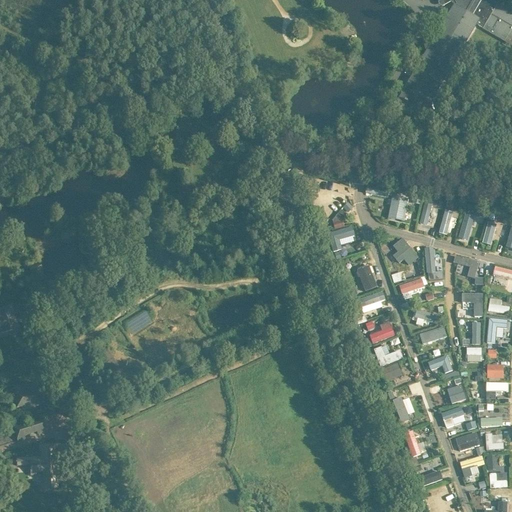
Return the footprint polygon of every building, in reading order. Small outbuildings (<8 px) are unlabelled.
[(511,12),(497,4),(494,2),(490,0),(451,0),(454,6),(433,42),(430,40),(427,42),(424,46),(426,50),(428,52),(396,106),(426,124),(429,118),(423,115),(476,25),(480,27),(482,28),(482,29),(511,46),(511,12)] [(173,131),(172,139),(170,149),(181,151),(183,140),(213,146),(215,136),(195,132),(196,128),(180,125),(179,131),(178,131),(177,132),(173,131)] [(177,186),(178,206),(191,205),(191,186),(177,186)] [(372,190),(370,197),(387,201),(388,193),(372,190)] [(409,199),(392,196),(388,218),(404,222),(409,199)] [(421,197),(414,196),(413,204),(420,205),(421,197)] [(448,201),(445,210),(452,211),(454,203),(448,201)] [(193,214),(190,214),(190,218),(199,218),(198,215),(206,214),(206,207),(193,207),(193,214)] [(421,227),(427,229),(431,211),(425,209),(421,227)] [(342,210),(338,215),(344,219),(347,215),(342,210)] [(479,217),(485,218),(487,212),(481,210),(479,217)] [(445,215),(440,234),(446,236),(452,217),(445,215)] [(468,245),(475,220),(465,217),(459,242),(468,245)] [(218,250),(227,243),(208,221),(200,228),(218,250)] [(336,231),(345,228),(343,221),(334,224),(336,231)] [(482,247),(491,250),(498,225),(489,223),(482,247)] [(352,227),(328,234),(333,253),(342,250),(340,241),(355,236),(352,227)] [(403,239),(393,247),(398,253),(393,257),(399,265),(404,261),(409,266),(418,258),(403,239)] [(435,252),(427,254),(430,269),(438,267),(435,252)] [(467,285),(474,285),(475,264),(462,264),(461,280),(467,280),(467,285)] [(369,266),(358,271),(366,291),(377,287),(369,266)] [(511,271),(496,268),(494,276),(511,279),(511,271)] [(399,289),(402,299),(426,292),(422,281),(399,289)] [(511,297),(486,293),(484,293),(484,314),(511,318),(511,297)] [(358,301),(360,309),(382,302),(379,294),(358,301)] [(483,295),(462,295),(462,304),(474,304),(474,318),(483,318),(483,295)] [(53,298),(52,300),(56,311),(63,309),(58,297),(53,298)] [(0,338),(8,335),(20,332),(17,323),(21,322),(17,309),(12,311),(11,308),(0,311),(0,338)] [(440,318),(415,312),(413,320),(437,327),(440,318)] [(365,316),(356,320),(358,325),(367,322),(365,316)] [(129,326),(134,332),(140,325),(135,320),(129,326)] [(489,320),(487,344),(494,345),(496,328),(505,329),(506,321),(489,320)] [(366,325),(368,331),(375,328),(372,322),(366,325)] [(374,346),(394,339),(389,325),(381,328),(383,335),(371,339),(374,346)] [(419,339),(422,348),(448,340),(445,331),(419,339)] [(382,348),(374,351),(381,368),(403,359),(401,355),(400,352),(385,358),(382,348)] [(470,363),(482,363),(482,351),(467,351),(467,358),(470,358),(470,363)] [(447,357),(429,364),(432,371),(443,367),(445,374),(452,372),(447,357)] [(397,364),(382,370),(386,382),(402,376),(397,364)] [(489,367),(489,379),(500,379),(500,367),(489,367)] [(509,393),(509,385),(487,384),(486,400),(495,400),(496,392),(509,393)] [(14,388),(16,398),(17,408),(38,405),(36,386),(14,388)] [(452,404),(466,400),(461,386),(447,391),(452,404)] [(396,400),(393,392),(386,395),(390,403),(396,400)] [(464,416),(461,408),(442,414),(445,423),(447,429),(452,427),(454,426),(452,420),(464,416)] [(405,411),(398,413),(403,429),(427,421),(424,414),(408,420),(405,411)] [(45,418),(12,428),(17,442),(25,439),(24,436),(36,433),(37,435),(48,431),(45,418)] [(482,420),(482,428),(504,429),(504,421),(482,420)] [(475,422),(466,425),(468,431),(477,428),(475,422)] [(406,436),(413,457),(421,455),(414,434),(406,436)] [(474,434),(456,440),(458,447),(460,452),(480,446),(476,434),(474,434)] [(493,435),(486,435),(487,451),(504,451),(504,444),(493,445),(493,435)] [(56,457),(56,445),(40,446),(40,452),(42,452),(42,458),(30,458),(30,460),(30,462),(30,465),(30,472),(30,475),(35,475),(35,472),(43,472),(43,484),(40,484),(40,490),(44,489),(52,489),(56,489),(56,480),(59,480),(58,469),(59,469),(57,469),(56,461),(55,461),(55,458),(56,457)] [(422,464),(427,474),(446,465),(440,455),(422,464)] [(460,466),(462,476),(486,469),(483,459),(460,466)] [(488,463),(488,471),(496,471),(495,463),(488,463)] [(421,479),(424,486),(442,480),(440,472),(421,479)] [(490,475),(491,489),(508,488),(507,473),(490,475)] [(498,511),(507,511),(508,504),(498,503),(498,511)]
